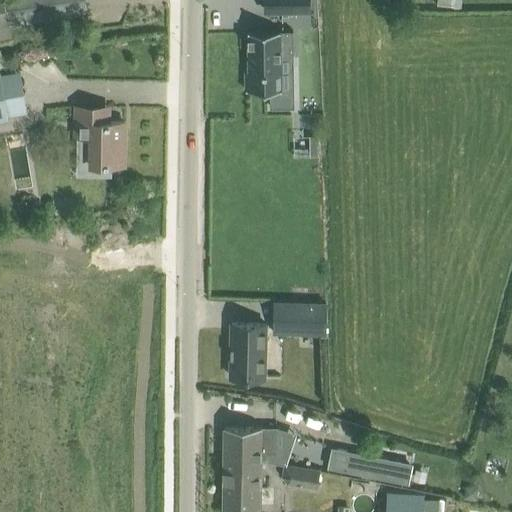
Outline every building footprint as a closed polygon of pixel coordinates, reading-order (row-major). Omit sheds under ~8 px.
[(8,24),(65,16),(63,0),(0,0),(0,39),(11,38),(8,24)] [(310,0),(280,0),(281,11),(311,10),(310,0)] [(248,70),(246,70),(246,90),(270,90),(270,107),(293,106),(293,71),(281,71),(281,60),(293,60),(293,30),(280,30),(248,31),(249,56),(249,60),(249,70),(248,70)] [(8,116),(1,75),(0,71),(0,70),(0,119),(8,118),(8,116)] [(101,105),(81,105),(76,105),(76,136),(92,136),(92,163),(104,163),(124,164),(124,122),(101,121),(101,105)] [(274,302),(273,332),(325,333),(326,303),(274,302)] [(230,346),(230,358),(231,358),(231,362),(231,376),(264,376),(266,323),(232,322),(231,346),(230,346)] [(259,511),(260,460),(260,452),(276,452),(276,426),(224,426),(224,459),(223,510),(243,511),(259,511)] [(332,447),(328,467),(405,482),(409,463),(332,447)] [(317,489),(321,469),(297,465),(294,485),(317,489)] [(386,492),(385,511),(438,511),(439,499),(424,498),(424,494),(386,492)]
